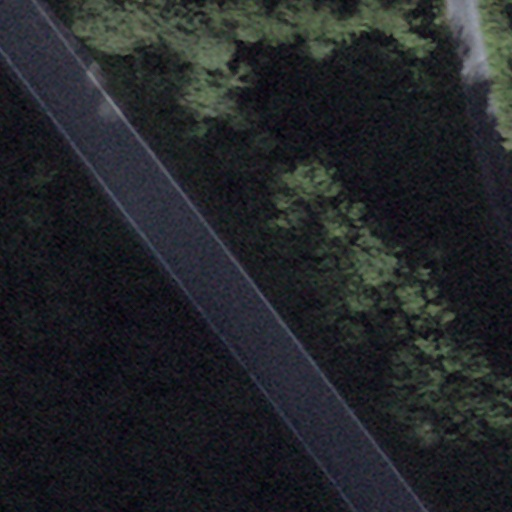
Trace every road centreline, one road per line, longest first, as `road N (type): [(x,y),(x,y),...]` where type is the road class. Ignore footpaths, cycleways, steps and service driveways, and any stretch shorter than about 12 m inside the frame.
road 1 (tertiary): [(389,511),(0,0)]
road 2 (track): [(511,238),(444,95),(435,0)]
